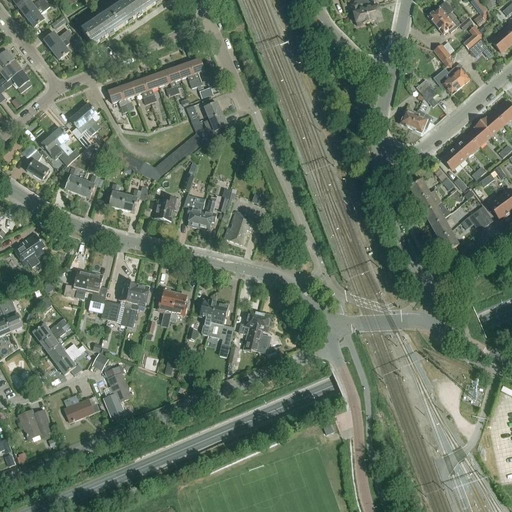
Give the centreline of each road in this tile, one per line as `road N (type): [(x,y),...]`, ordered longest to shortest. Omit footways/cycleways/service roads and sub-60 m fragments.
road 1 (secondary): [(46,511),(336,384)]
road 2 (tertiary): [(261,273),(69,228),(0,182)]
road 3 (residential): [(0,485),(231,387)]
road 4 (residential): [(368,511),(353,397),(333,349)]
road 5 (residential): [(58,91),(209,25)]
road 6 (residential): [(379,151),(421,148),(511,71)]
road 7 (secondary): [(480,323),(336,384)]
road 8 (residential): [(427,291),(395,228),(379,151)]
